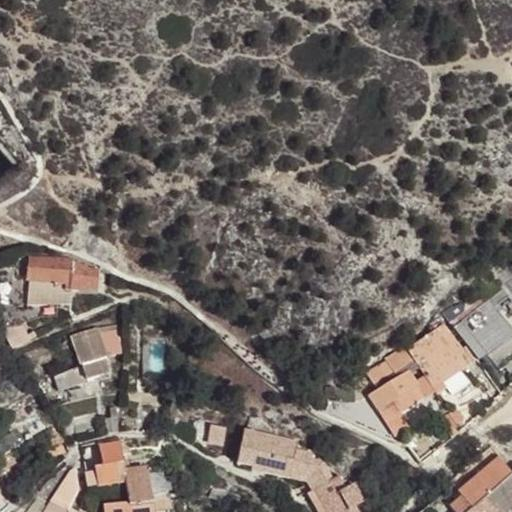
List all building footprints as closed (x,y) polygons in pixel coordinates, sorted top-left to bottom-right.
[(96,271),(73,261),(73,260),(29,259),(27,279),(72,285),(72,286),(94,288),(96,271)] [(486,344),(502,333),(509,328),(488,300),(477,302),(455,318),(482,355),(485,353),(500,370),(511,360),(511,332),(507,337),(505,338),(490,350),(486,344)] [(20,327),(18,307),(3,308),(8,327),(20,327)] [(122,355),(121,322),(98,329),(107,359),(122,355)] [(455,355),(462,351),(443,326),(408,350),(434,389),(442,383),(460,371),(464,368),(455,355)] [(507,337),(511,332),(509,328),(502,333),(505,338),(507,337)] [(109,373),(105,359),(107,359),(98,329),(84,334),(74,338),(83,368),(54,378),(59,391),(89,383),(88,380),(109,373)] [(490,350),(505,338),(502,333),(486,344),(490,350)] [(400,414),(425,398),(417,385),(419,384),(416,380),(412,374),(419,369),(403,346),(384,357),(386,360),(366,372),(374,385),(394,373),(396,378),(377,390),(369,395),(395,437),(408,429),(397,412),(398,411),(400,414)] [(471,363),(462,351),(455,355),(464,368),(471,363)] [(423,376),(419,369),(412,374),(416,380),(423,376)] [(469,383),(460,371),(442,383),(451,395),(469,383)] [(377,390),(396,378),(394,373),(374,385),(377,390)] [(434,392),(423,376),(416,380),(419,384),(417,385),(425,398),(434,392)] [(462,418),(456,411),(451,415),(456,422),(462,418)] [(459,433),(446,415),(441,419),(453,437),(459,433)] [(118,432),(118,417),(112,419),(105,420),(108,435),(118,432)] [(221,445),(225,428),(212,425),(210,443),(221,445)] [(64,440),(55,426),(41,436),(51,450),(64,440)] [(323,463),(312,461),(313,454),(298,451),(298,442),(244,431),(237,463),(252,467),(251,471),(290,479),(308,483),(312,490),(314,490),(326,511),(359,511),(356,507),(365,502),(354,484),(346,488),(340,476),(332,480),(323,463)] [(126,472),(120,437),(98,442),(103,466),(94,467),(95,472),(98,488),(126,483),(124,472),(126,472)] [(17,463),(12,453),(0,460),(0,467),(2,471),(17,463)] [(453,511),(468,511),(511,474),(511,471),(500,456),(458,493),(462,498),(450,508),(453,511)] [(153,496),(148,469),(126,472),(124,472),(126,483),(127,489),(129,504),(129,506),(134,505),(154,502),(154,501),(153,496)] [(69,511),(72,509),(80,491),(77,475),(72,471),(51,503),(65,511),(69,511)] [(98,488),(95,472),(87,474),(90,489),(98,488)] [(511,511),(511,474),(468,511),(511,511)] [(127,489),(126,483),(98,488),(90,489),(94,494),(94,495),(127,489)] [(239,504),(242,493),(230,489),(226,502),(239,504)] [(166,500),(165,494),(153,496),(154,501),(154,502),(166,500)] [(4,511),(9,508),(2,500),(0,501),(0,511),(4,511)] [(46,511),(48,508),(37,500),(28,511),(46,511)] [(173,509),(171,500),(166,500),(154,502),(155,511),(173,509)] [(155,511),(154,502),(134,505),(129,506),(129,504),(101,504),(100,511),(155,511)] [(65,511),(51,503),(48,508),(46,511),(65,511)]
